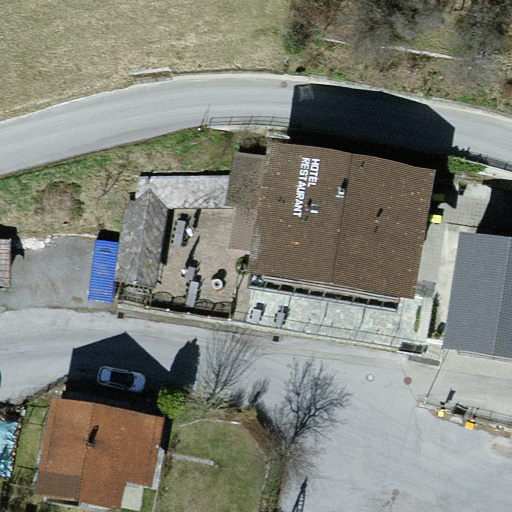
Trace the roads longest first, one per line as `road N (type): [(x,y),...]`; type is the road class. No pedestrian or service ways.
road 1 (unclassified): [(0,352),(95,347),(175,357),(511,467)]
road 2 (tertiary): [(0,149),(128,114),(248,99),(362,111),(511,144)]
